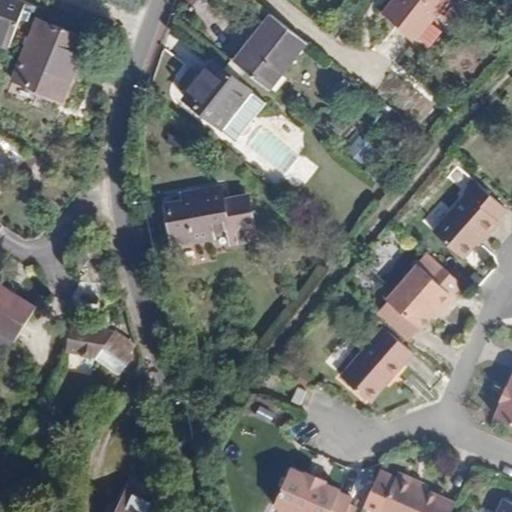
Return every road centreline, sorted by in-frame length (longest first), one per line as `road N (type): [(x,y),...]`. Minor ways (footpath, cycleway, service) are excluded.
road 1 (residential): [(194,511),(180,432),(125,250),(121,119),(161,0)]
road 2 (residential): [(438,420),(506,284)]
road 3 (residential): [(438,420),(382,433),(316,412)]
